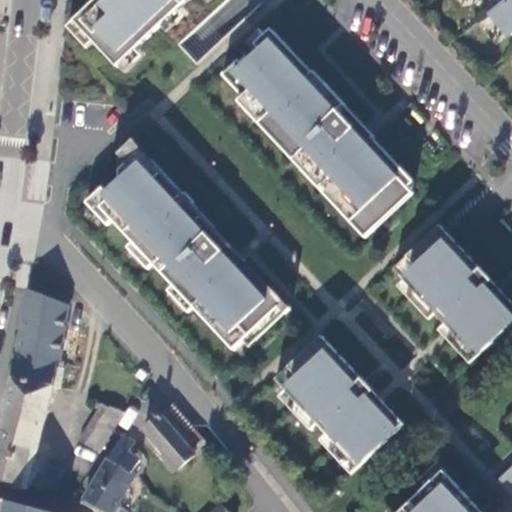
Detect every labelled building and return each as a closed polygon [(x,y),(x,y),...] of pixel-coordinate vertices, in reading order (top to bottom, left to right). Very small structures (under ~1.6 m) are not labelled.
[(95,0),(97,1),(75,21),(118,68),(190,0),(95,0)] [(511,32),(511,0),(507,0),(501,5),(489,15),(507,37),(511,32)] [(311,77),(315,74),(273,30),(256,45),(262,51),(245,66),(240,60),(224,76),(366,229),(382,214),(377,208),(394,193),(399,198),(415,183),(360,124),(355,130),(339,112),(347,106),(327,83),(322,88),(311,77)] [(284,305),(214,230),(216,228),(194,204),(190,208),(182,199),(186,195),(153,161),(151,162),(142,152),(87,203),(108,226),(113,221),(235,351),(284,305)] [(511,325),(511,301),(447,232),(431,247),(425,241),(395,270),(477,358),(511,325)] [(28,284),(13,373),(52,381),(70,302),(28,284)] [(358,468),(405,425),(328,343),(312,358),(307,352),(276,380),(358,468)] [(13,373),(0,422),(0,483),(24,488),(26,482),(55,490),(62,468),(35,458),(52,381),(13,373)] [(121,413),(103,402),(81,439),(98,452),(121,413)] [(202,440),(173,403),(144,429),(178,470),(195,455),(192,451),(202,440)] [(122,435),(85,497),(111,511),(114,511),(138,474),(133,470),(139,460),(125,450),(132,440),(122,435)] [(511,470),(499,483),(511,496),(511,470)] [(481,511),(444,472),(401,511),(481,511)] [(52,511),(0,497),(0,511),(52,511)] [(230,511),(221,502),(211,511),(230,511)]
